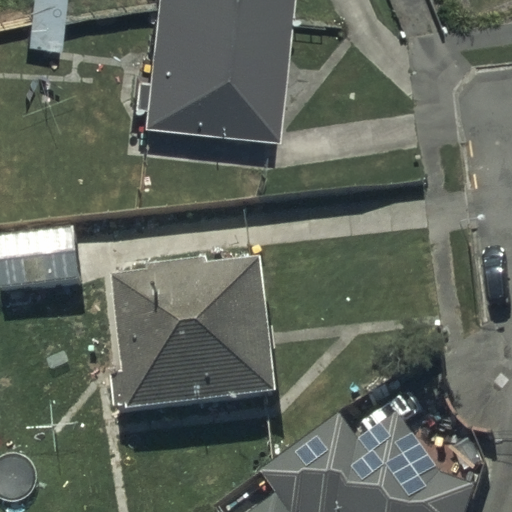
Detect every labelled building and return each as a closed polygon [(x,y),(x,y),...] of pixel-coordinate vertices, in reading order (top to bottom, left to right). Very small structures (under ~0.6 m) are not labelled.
[(60,0),(29,0),(27,38),(58,40),(60,0)] [(293,0),(158,0),(145,118),(279,133),(293,0)] [(78,231),(0,238),(0,276),(2,291),(83,283),(78,231)] [(122,420),(286,402),(272,267),(121,284),(131,381),(118,383),(122,420)] [(471,511),(480,487),(443,474),(402,416),(363,443),(345,417),(264,474),(281,498),(260,511),(471,511)]
